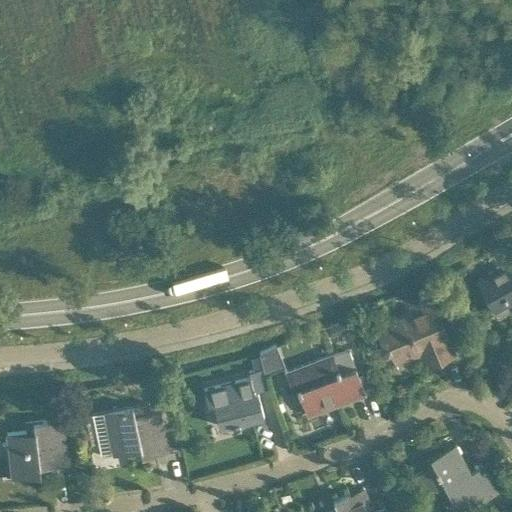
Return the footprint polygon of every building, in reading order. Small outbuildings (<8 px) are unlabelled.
[(511,258),(477,279),(490,300),(503,293),(508,302),(511,298),(511,258)] [(435,301),(375,326),(385,349),(389,347),(391,351),(393,356),(394,356),(404,351),(410,349),(412,354),(412,355),(420,352),(427,349),(432,362),(454,353),(449,339),(450,339),(448,333),(435,301)] [(365,316),(355,320),(360,333),(371,329),(365,316)] [(347,318),(329,325),(332,334),(350,328),(347,318)] [(365,391),(355,365),(348,347),(285,370),(292,389),(297,387),(307,413),(365,391)] [(250,376),(203,388),(207,403),(213,402),(219,424),(234,421),(235,423),(240,421),(239,419),(264,413),(258,389),(267,387),(262,366),(248,369),(250,376)] [(132,404),(104,410),(113,453),(140,447),(141,455),(168,450),(163,426),(160,409),(147,411),(145,401),(132,404)] [(12,476),(40,472),(39,465),(67,462),(62,417),(33,421),(34,429),(7,432),(12,476)] [(470,472),(454,442),(429,455),(434,463),(412,474),(421,492),(443,480),(455,504),(473,495),(476,502),(498,491),(484,464),(470,472)] [(337,507),(325,511),(387,511),(385,506),(374,511),(372,511),(368,511),(367,509),(368,508),(371,507),(372,506),(362,486),(333,499),(337,507)]
